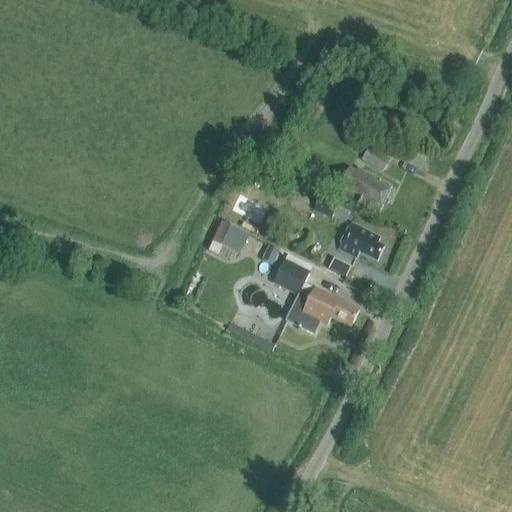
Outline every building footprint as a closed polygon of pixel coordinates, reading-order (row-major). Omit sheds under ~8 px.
[(351,76),(345,90),(354,94),(360,80),(351,76)] [(372,146),(361,160),(381,175),(392,160),(372,146)] [(357,170),(355,175),(348,171),(340,187),(362,198),(359,203),(378,213),(391,187),(357,170)] [(331,218),(337,207),(319,198),(313,210),(331,218)] [(228,250),(237,231),(223,223),(208,253),(219,258),(223,248),(228,250)] [(378,242),(380,239),(350,225),(339,248),(357,257),(360,252),(378,260),(385,246),(378,242)] [(250,236),(246,248),(265,254),(269,242),(250,236)] [(280,252),(270,247),(262,262),(272,267),(280,252)] [(350,330),(359,311),(304,285),(310,274),(284,262),(274,284),(301,296),(288,323),(315,336),(321,324),(327,327),(330,321),(350,330)] [(233,324),(229,333),(274,352),(278,342),(233,324)]
